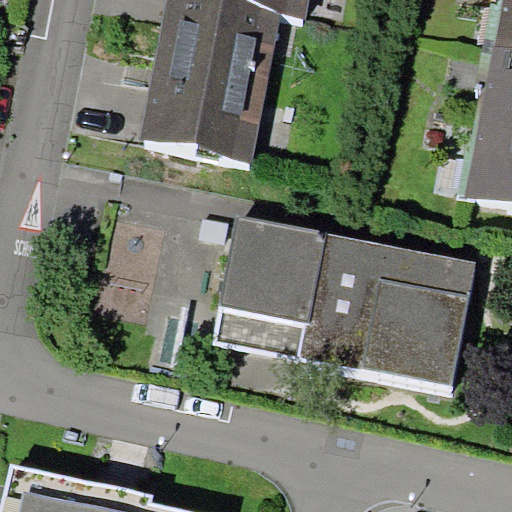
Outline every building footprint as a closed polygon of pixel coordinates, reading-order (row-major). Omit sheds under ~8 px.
[(242,173),(271,24),(297,29),(302,0),(198,0),(197,7),(171,2),(156,78),(141,153),(242,173)] [(511,0),(507,0),(497,55),(511,57),(511,0)] [(511,210),(511,57),(497,55),(469,202),(511,210)] [(467,278),(231,231),(213,320),(299,337),(293,370),(443,399),(467,278)] [(0,511),(140,511),(6,482),(0,507),(0,511)]
